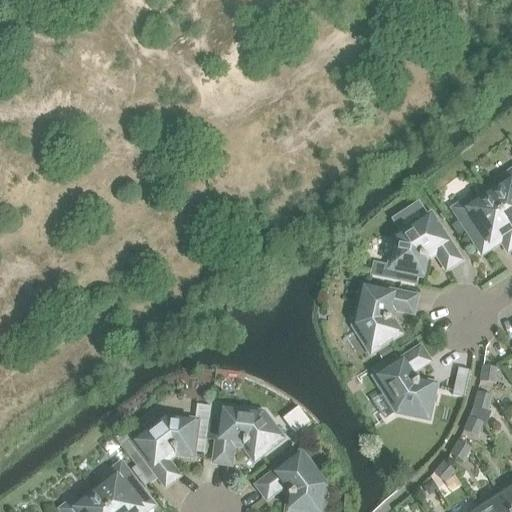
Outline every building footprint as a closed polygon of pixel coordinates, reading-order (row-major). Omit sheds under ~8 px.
[(511,174),(504,180),(507,184),(488,196),(511,233),(511,174)] [(511,249),(511,233),(488,196),(469,208),(466,204),(454,212),(461,221),(451,227),(458,237),(467,231),(479,250),(489,243),(492,248),(501,242),(508,252),(511,249)] [(458,262),(430,218),(396,240),(390,270),(422,277),(426,261),(426,262),(427,261),(427,260),(436,254),(446,270),(458,262)] [(391,322),(391,321),(390,321),(393,310),(411,314),(414,300),(363,289),(354,328),(371,354),(399,336),(391,322)] [(388,348),(377,355),(382,362),(393,355),(388,348)] [(434,387),(419,384),(419,383),(418,383),(411,373),(427,363),(419,351),(376,380),(397,414),(427,420),(434,387)] [(495,385),(497,371),(482,368),(479,383),(495,385)] [(458,370),(452,397),(463,400),(469,372),(458,370)] [(487,413),(492,399),(477,394),(473,408),(487,413)] [(209,421),(206,437),(218,437),(215,463),(217,463),(229,465),(232,446),(243,448),(244,449),(245,449),(254,461),(281,441),(262,416),(222,411),(221,422),(209,421)] [(126,435),(117,443),(129,458),(138,471),(145,479),(147,482),(150,486),(160,479),(165,486),(177,478),(165,463),(174,456),(175,456),(176,456),(176,455),(192,457),(192,453),(204,455),(206,437),(209,421),(210,414),(197,412),(196,424),(166,420),(134,445),(126,435)] [(477,439),(483,425),(469,419),(463,433),(477,439)] [(463,464),(471,451),(458,443),(450,455),(463,464)] [(321,511),(325,488),(300,456),(259,488),(267,499),(282,488),(289,497),(289,498),(287,511),(321,511)] [(445,485),(455,474),(443,464),(433,475),(445,485)] [(139,511),(148,503),(121,467),(109,476),(112,480),(94,494),(108,511),(139,511)] [(145,479),(138,471),(134,475),(140,483),(145,479)] [(431,483),(422,488),(428,498),(437,493),(431,483)] [(511,511),(511,485),(497,495),(507,511),(511,511)] [(108,511),(94,494),(77,507),(74,503),(62,511),(108,511)] [(507,511),(497,495),(477,509),(478,511),(507,511)]
